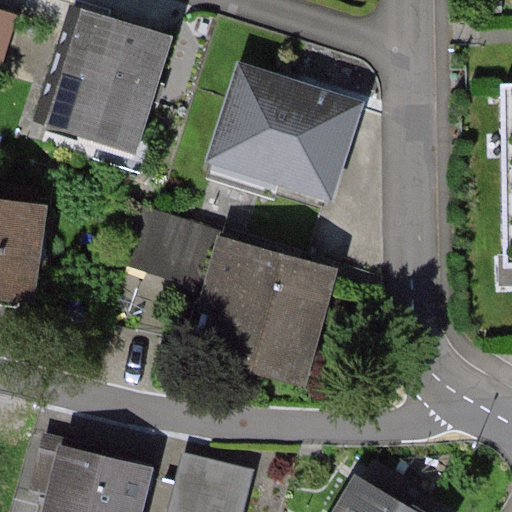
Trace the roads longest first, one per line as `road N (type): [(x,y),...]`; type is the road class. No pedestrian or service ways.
road 1 (residential): [(0,388),(188,439),(368,434),(404,423),(446,386)]
road 2 (residential): [(402,0),(411,331),(419,358),(446,386)]
